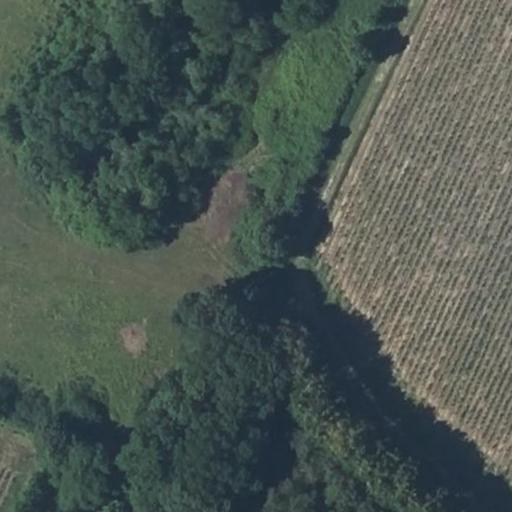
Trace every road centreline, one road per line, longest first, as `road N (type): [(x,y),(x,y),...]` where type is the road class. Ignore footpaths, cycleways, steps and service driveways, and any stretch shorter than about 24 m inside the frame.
road 1 (track): [(291,261),(373,414),(478,511)]
road 2 (track): [(410,0),(291,261)]
road 3 (track): [(170,511),(280,311),(291,261)]
road 4 (track): [(20,511),(45,462),(148,511)]
